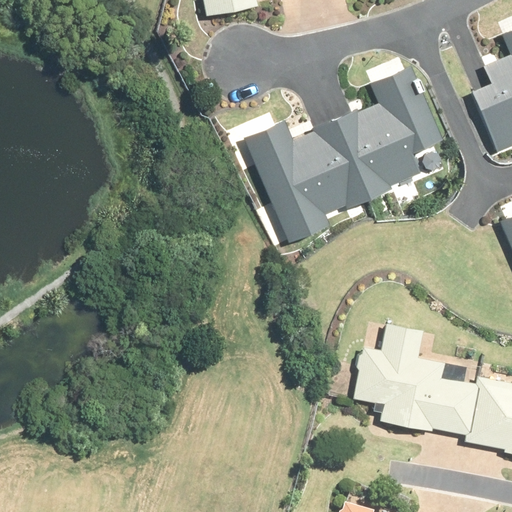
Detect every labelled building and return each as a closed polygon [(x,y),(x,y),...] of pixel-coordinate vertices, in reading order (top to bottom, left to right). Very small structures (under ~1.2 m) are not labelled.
[(209,0),(213,18),(257,10),(255,0),(209,0)] [(494,82),(473,91),(499,152),(511,146),(511,31),(505,35),(511,51),(511,54),(486,65),(494,82)] [(278,119),(233,140),(279,239),(313,224),(308,213),(398,172),(408,193),(452,173),(401,63),(352,86),(359,101),(285,136),(278,119)] [(511,216),(500,222),(511,248),(511,216)] [(361,342),(349,398),(381,405),(378,416),(508,444),(507,451),(511,452),(511,382),(478,375),(476,383),(445,376),(448,362),(418,355),(423,330),(385,321),(379,346),(361,342)]
